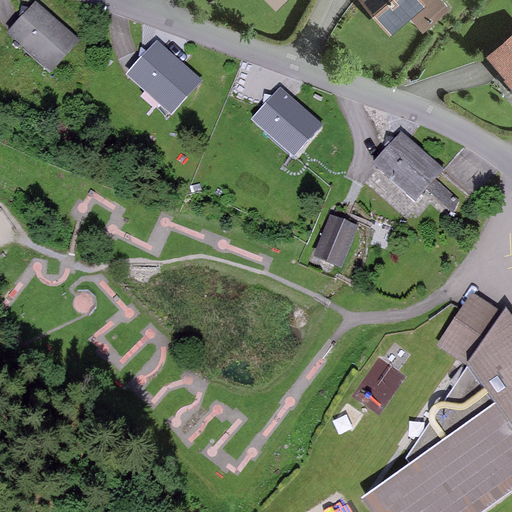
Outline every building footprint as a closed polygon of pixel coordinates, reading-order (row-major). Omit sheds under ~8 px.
[(268,0),(276,8),(285,0),(268,0)] [(361,0),(390,34),(411,17),(423,32),(450,9),(442,0),(361,0)] [(79,43),(35,5),(7,36),(52,74),(79,43)] [(511,31),(487,54),(511,84),(511,31)] [(201,83),(158,44),(129,78),(171,117),(201,83)] [(323,125),(279,88),(253,122),(294,159),(323,125)] [(444,171),(401,134),(373,168),(415,205),(427,192),(455,215),(464,204),(436,181),(444,171)] [(359,229),(330,216),(313,262),(342,272),(359,229)] [(511,321),(506,312),(484,301),(471,295),(464,307),(438,349),(467,369),(406,460),(412,467),(363,503),(369,511),(485,511),(511,493),(511,321)]
